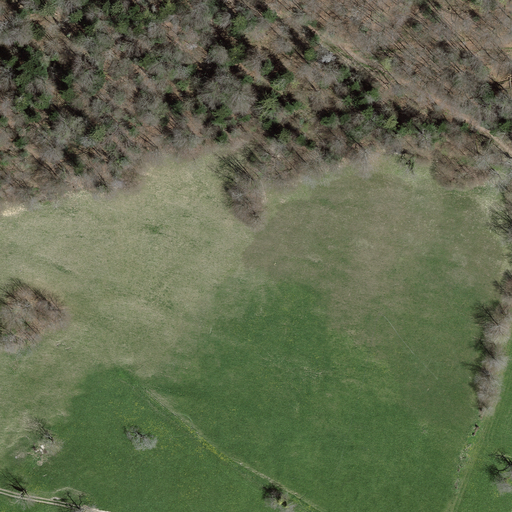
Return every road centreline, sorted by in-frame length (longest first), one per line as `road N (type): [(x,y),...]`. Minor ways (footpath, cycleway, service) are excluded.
road 1 (track): [(511,152),(340,48)]
road 2 (track): [(340,48),(511,47)]
